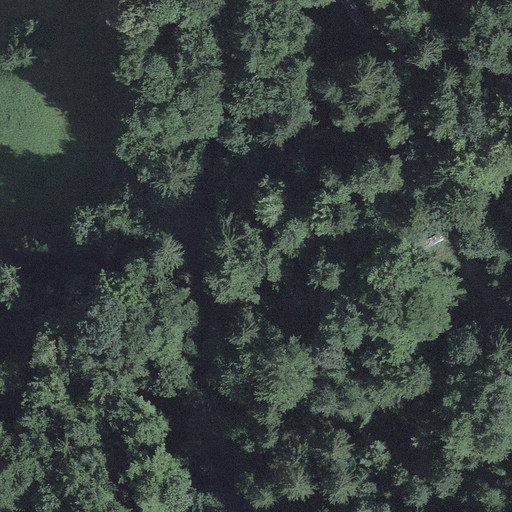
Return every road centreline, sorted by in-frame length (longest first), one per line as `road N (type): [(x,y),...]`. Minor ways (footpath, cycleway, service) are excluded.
road 1 (track): [(242,511),(192,277),(205,182),(229,101),(226,0)]
road 2 (track): [(364,0),(415,61),(462,236),(511,327)]
road 3 (track): [(192,277),(114,70)]
